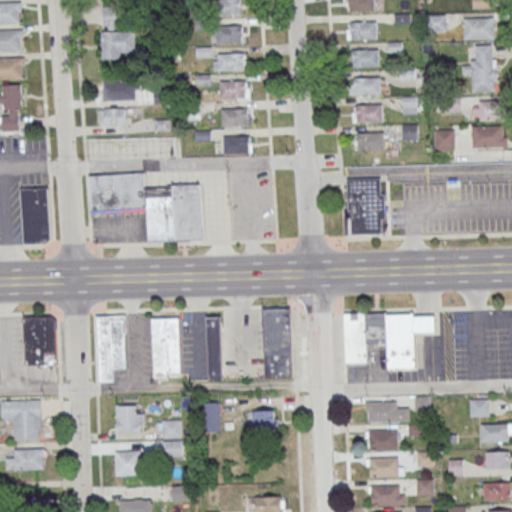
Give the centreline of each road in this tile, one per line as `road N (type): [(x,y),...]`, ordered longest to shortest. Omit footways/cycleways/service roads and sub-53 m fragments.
road 1 (residential): [(325,511),(292,0)]
road 2 (residential): [(80,511),(54,0)]
road 3 (secondary): [(511,267),(0,282)]
